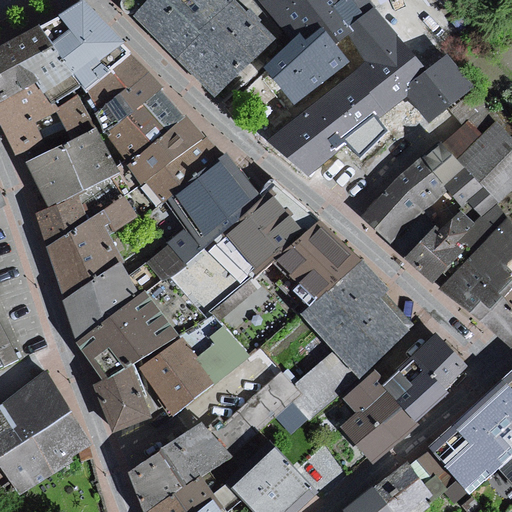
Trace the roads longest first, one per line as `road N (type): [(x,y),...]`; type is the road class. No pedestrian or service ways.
road 1 (residential): [(91,0),(501,369)]
road 2 (residential): [(129,511),(18,207)]
road 3 (residential): [(501,369),(339,511)]
